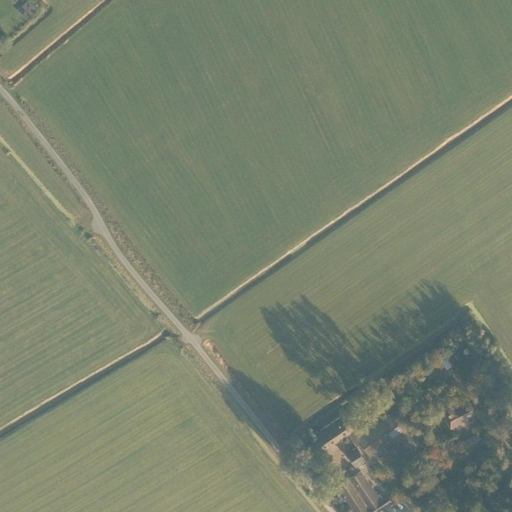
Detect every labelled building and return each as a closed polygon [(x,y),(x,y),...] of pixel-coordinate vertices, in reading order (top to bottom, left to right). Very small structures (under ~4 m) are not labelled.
[(24,8),(24,11),(29,17),(37,10),(30,3),(24,8)] [(451,374),(437,356),(425,365),(427,366),(426,369),(428,371),(431,372),(434,376),(434,379),(436,382),(438,382),(439,383),(451,374)] [(511,399),(498,408),(506,422),(511,418),(511,399)] [(476,413),(470,401),(461,406),(460,404),(443,413),(451,428),(468,419),(467,418),(476,413)] [(386,447),(409,431),(395,410),(378,422),(361,434),(346,413),(319,431),(322,435),(314,441),(321,452),(349,433),(357,446),(347,453),(356,467),(367,459),(367,460),(372,457),(375,460),(389,451),(386,447)] [(467,451),(485,443),(481,433),(463,440),(467,451)] [(381,500),(361,471),(338,486),(355,511),(374,511),(391,501),(388,495),(381,500)] [(481,492),(469,473),(460,478),(461,479),(456,482),(459,488),(464,485),(467,490),(462,493),(465,498),(470,496),(471,498),(481,492)]
